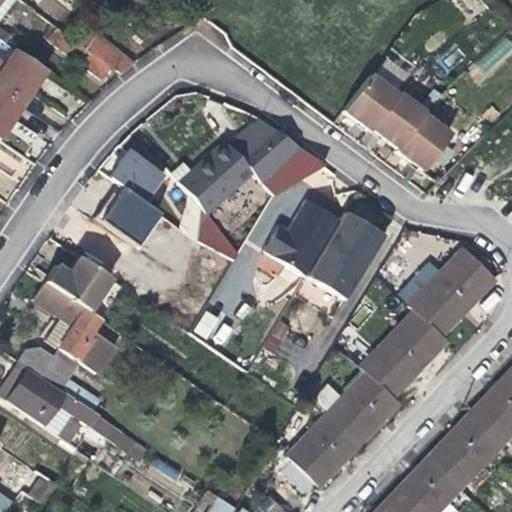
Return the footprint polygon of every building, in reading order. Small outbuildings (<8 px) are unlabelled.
[(0,0),(0,16),(11,0),(0,0)] [(89,31),(78,48),(107,68),(118,76),(133,63),(89,31)] [(486,73),(511,47),(511,43),(504,35),(476,63),(486,73)] [(98,81),(107,68),(78,48),(69,41),(60,54),(98,81)] [(15,55),(0,75),(0,94),(22,109),(37,88),(46,76),(15,55)] [(398,104),(369,85),(345,119),(356,129),(371,143),(398,104)] [(0,138),(11,124),(22,109),(0,94),(0,138)] [(401,99),(398,104),(371,143),(382,150),(399,160),(425,120),(401,99)] [(451,144),(425,120),(399,160),(409,169),(423,183),(451,144)] [(38,152),(45,141),(16,123),(9,133),(38,152)] [(269,199),(308,176),(317,171),(309,164),(290,150),(270,135),(263,128),(255,123),(247,130),(224,151),(221,147),(188,177),(175,189),(182,197),(198,214),(197,222),(194,243),(214,231),(202,219),(248,176),(269,199)] [(107,179),(137,203),(160,173),(133,145),(119,163),(107,179)] [(198,214),(182,197),(176,233),(193,247),(194,243),(197,222),(198,214)] [(51,238),(79,258),(112,281),(114,282),(148,285),(73,205),(63,220),(51,238)] [(301,284),(335,228),(301,208),(289,227),(283,238),(278,247),(269,241),(259,259),(301,284)] [(340,308),(378,243),(360,232),(340,220),(335,228),(301,284),(340,308)] [(283,238),(269,241),(278,247),(283,238)] [(405,312),(411,318),(358,373),(363,378),(282,463),(288,469),(278,479),(299,500),(310,490),(313,493),(337,468),(368,436),(394,408),(389,403),(413,378),(441,347),(437,343),(461,317),(491,286),(459,255),(405,312)] [(86,316),(112,281),(79,258),(68,275),(60,269),(55,266),(42,286),(55,295),(86,316)] [(48,346),(57,352),(77,366),(98,379),(116,353),(95,339),(103,328),(86,316),(55,295),(42,286),(31,301),(63,324),(55,335),(48,346)] [(206,312),(194,331),(207,338),(218,320),(206,312)] [(272,320),(265,350),(283,354),(290,324),(272,320)] [(25,355),(17,365),(52,389),(91,416),(99,406),(66,383),(72,374),(53,360),(40,351),(25,355)] [(57,352),(53,360),(72,374),(77,366),(57,352)] [(97,419),(91,416),(52,389),(51,391),(17,368),(8,381),(0,392),(0,402),(41,431),(56,409),(89,431),(97,419)] [(439,511),(511,436),(511,372),(484,402),(448,439),(410,480),(379,511),(439,511)] [(12,507),(19,511),(34,511),(53,486),(36,474),(12,507)] [(247,511),(286,511),(267,495),(251,511),(249,511),(247,511)] [(233,511),(219,503),(212,511),(233,511)]
